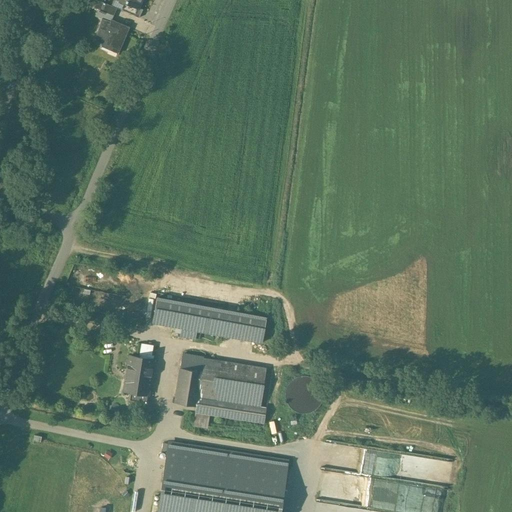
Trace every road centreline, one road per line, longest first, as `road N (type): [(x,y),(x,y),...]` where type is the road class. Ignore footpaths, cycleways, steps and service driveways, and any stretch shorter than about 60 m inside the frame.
road 1 (residential): [(74,224),(172,0)]
road 2 (track): [(287,361),(511,406)]
road 3 (unclassified): [(0,403),(74,224)]
road 4 (residential): [(0,132),(28,0)]
